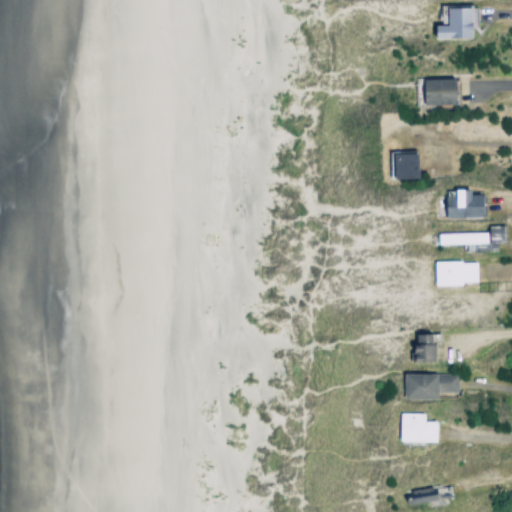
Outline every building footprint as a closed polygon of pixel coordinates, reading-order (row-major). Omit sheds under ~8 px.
[(429,36),(466,36),(465,6),(441,6),(441,23),(428,24),(429,36)] [(447,102),(447,76),(415,77),(415,103),(447,102)] [(386,178),(410,177),(409,151),(385,152),(386,178)] [(465,189),(439,190),(439,216),(476,215),(476,192),(465,192),(465,189)] [(433,232),(433,243),(468,242),(468,250),(483,249),(492,249),(492,240),(500,240),(499,223),(483,224),(483,230),(433,232)] [(473,259),(429,260),(430,282),(473,282),(473,259)] [(405,344),(406,362),(430,361),(429,340),(434,340),(433,333),(410,333),(411,344),(405,344)] [(398,398),(431,397),(431,390),(453,390),(453,372),(398,372),(398,398)] [(394,439),(431,440),(431,420),(419,419),(419,411),(395,411),(394,439)]
